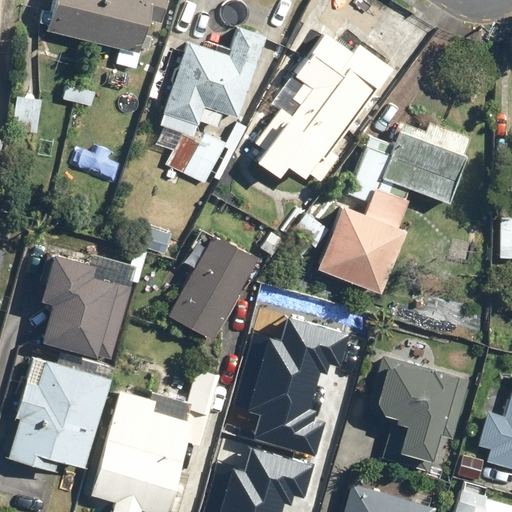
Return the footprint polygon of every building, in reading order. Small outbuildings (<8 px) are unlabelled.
[(53,0),(47,27),(142,51),(151,16),(161,19),(166,0),(53,0)] [(265,32),(239,23),(231,46),(217,42),(215,48),(189,39),(160,121),(194,133),(204,104),(237,115),(265,32)] [(304,174),(323,149),(327,152),(393,65),(359,40),(352,50),(324,29),(271,100),(279,106),(255,139),(265,146),(257,157),(278,173),(287,161),(304,174)] [(470,134),(429,118),(425,128),(398,118),(391,142),(367,134),(345,191),(369,200),(365,209),(342,201),(316,263),(381,289),(407,225),(399,222),(409,197),(405,196),(408,185),(449,200),(466,152),(464,151),(470,134)] [(511,214),(499,214),(497,257),(511,257),(511,214)] [(172,230),(148,223),(142,244),(165,251),(172,230)] [(257,252),(214,229),(169,313),(212,336),(257,252)] [(283,237),(271,229),(261,246),(272,253),(283,237)] [(110,356),(131,283),(93,272),(96,261),(55,249),(41,297),(53,300),(42,336),(110,356)] [(452,437),(469,374),(383,352),(370,402),(372,408),(395,414),(383,456),(429,468),(438,433),(452,437)] [(85,465),(111,373),(46,355),(45,357),(33,353),(16,414),(20,415),(9,454),(56,467),(58,458),(85,465)] [(209,412),(220,372),(196,366),(185,406),(209,412)] [(155,396),(120,387),(91,492),(115,498),(112,508),(127,511),(140,511),(142,505),(166,511),(193,418),(152,406),(155,396)] [(511,465),(511,389),(505,414),(487,409),(478,442),(491,446),(487,459),(511,465)] [(273,451),(235,440),(213,511),(320,511),(328,485),(307,478),(318,440),(280,428),(273,451)] [(484,458),(463,452),(458,472),(478,478),(484,458)] [(432,511),(435,504),(352,480),(342,511),(432,511)] [(511,511),(511,500),(462,486),(454,511),(511,511)]
